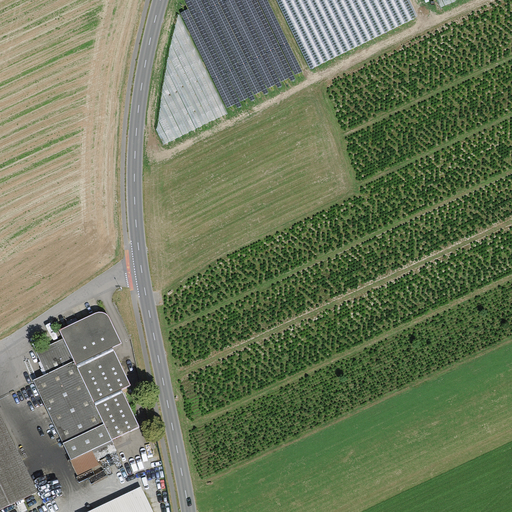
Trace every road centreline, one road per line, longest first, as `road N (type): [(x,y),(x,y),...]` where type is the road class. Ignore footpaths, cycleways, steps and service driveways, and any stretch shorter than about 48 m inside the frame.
road 1 (secondary): [(160,0),(135,152),(142,272)]
road 2 (secondary): [(142,272),(189,511)]
road 3 (residential): [(0,344),(73,300),(142,272)]
